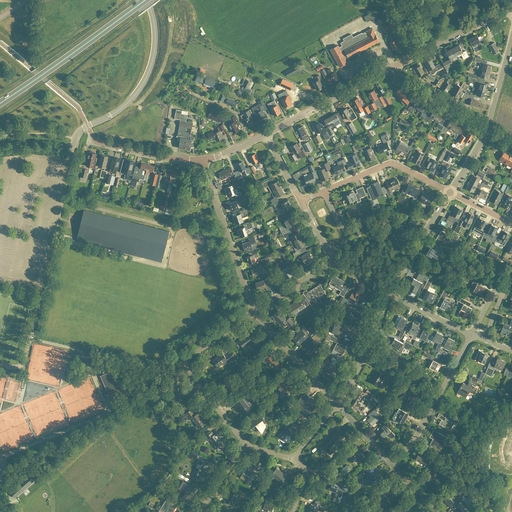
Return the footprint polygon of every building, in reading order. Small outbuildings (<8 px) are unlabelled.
[(383,17),(390,14),(387,8),(380,12),(383,17)] [(375,11),(364,17),(367,22),(372,19),(374,22),(379,20),(375,11)] [(392,28),(393,30),(398,28),(394,20),(389,23),(390,25),(392,28)] [(348,57),(356,53),(355,52),(358,51),(359,52),(379,41),(372,28),(365,32),(362,34),(361,32),(353,37),(352,34),(343,39),(344,41),(340,43),(342,46),(348,57)] [(397,43),(400,41),(397,36),(391,39),(393,42),(390,43),(393,51),(400,47),(397,43)] [(477,36),(469,40),(475,53),(483,48),(480,42),(477,36)] [(493,55),(498,52),(494,43),(489,46),(493,55)] [(452,49),(456,57),(460,55),(463,60),(468,57),(465,51),(462,53),(458,45),(452,49)] [(348,57),(342,46),(339,48),(338,46),(330,50),(339,67),(347,63),(345,59),(348,57)] [(456,57),(452,49),(446,52),(450,59),(442,63),(445,69),(455,64),(452,59),(456,57)] [(440,64),(435,67),(431,60),(425,63),(429,70),(431,75),(435,73),(434,72),(442,68),(440,64)] [(481,70),(489,72),(491,66),(483,64),(482,68),(482,67),(481,70)] [(294,68),(286,72),(288,77),(297,72),(299,71),(297,66),(294,68)] [(415,70),(414,71),(417,76),(418,75),(418,77),(420,76),(422,79),(426,76),(426,78),(428,79),(433,82),(435,78),(428,75),(427,72),(426,69),(424,70),(425,71),(423,72),(420,66),(414,69),(415,70)] [(332,83),(338,80),(334,72),(332,74),(329,69),(326,71),(328,76),(329,75),(332,83)] [(487,79),(489,72),(481,70),(480,73),(481,73),(480,77),(487,79)] [(317,91),(323,88),(319,81),(321,80),(319,76),(315,77),(317,81),(313,83),(317,91)] [(213,87),(216,80),(207,77),(206,78),(204,84),(203,85),(209,87),(210,86),(213,87)] [(447,92),(451,85),(448,83),(450,80),(446,78),(445,82),(441,89),(447,92)] [(283,80),(282,83),(280,86),(286,88),(290,91),(293,85),(288,83),(283,80)] [(465,92),(468,86),(463,83),(461,87),(457,85),(452,95),(456,97),(458,98),(462,90),(465,92)] [(473,88),(485,91),(485,89),(486,89),(486,88),(487,86),(487,85),(486,85),(479,83),(479,86),(474,84),(473,88)] [(406,94),(400,88),(395,93),(401,99),(400,100),(405,106),(410,101),(407,98),(404,96),(406,94)] [(483,97),(483,96),(484,96),(485,94),(485,93),(484,93),(485,91),(473,88),(472,91),(477,92),(476,95),(483,97)] [(286,91),(278,95),(280,100),(282,105),(283,104),(285,108),(286,108),(288,107),(292,105),(289,99),(290,99),(288,96),(286,92),(286,91)] [(374,91),(371,92),(370,92),(369,93),(368,94),(373,103),(369,105),(373,111),(378,108),(377,107),(381,105),(385,103),(382,96),(378,98),(374,91)] [(480,108),(481,102),(473,100),(474,97),(467,95),(466,98),(471,100),(470,105),(480,108)] [(367,106),(364,108),(362,105),(360,101),(360,102),(358,98),(352,102),(358,114),(364,111),(366,115),(370,112),(367,106)] [(415,108),(418,111),(423,103),(417,99),(413,106),(410,105),(407,111),(412,113),(415,108)] [(259,120),(260,120),(261,121),(265,119),(265,118),(265,117),(262,112),(263,111),(262,108),(263,108),(262,105),(264,104),(261,100),(257,102),(259,104),(251,108),(253,113),(255,112),(259,120)] [(278,115),(280,113),(276,106),(274,101),(267,104),(271,112),(272,112),(274,116),(275,116),(275,117),(278,115)] [(419,118),(424,121),(427,115),(425,114),(429,107),(423,103),(418,111),(422,113),(419,118)] [(351,121),(357,118),(354,113),(350,115),(346,109),(341,112),(345,119),(347,117),(348,119),(350,118),(351,121)] [(432,118),(435,121),(440,113),(434,109),(430,116),(427,115),(424,121),(429,123),(432,118)] [(190,150),(191,147),(192,147),(193,146),(193,145),(192,144),(191,144),(192,140),(193,140),(194,138),(193,137),(190,136),(191,129),(192,123),(186,122),(187,115),(181,114),(182,111),(176,110),(174,119),(180,120),(177,138),(180,138),(178,148),(190,150)] [(244,114),(240,116),(243,120),(244,119),(248,126),(254,123),(249,114),(250,114),(251,113),(250,110),(248,111),(243,113),(244,114)] [(441,131),(444,125),(442,124),(446,117),(440,113),(435,121),(439,123),(436,128),(441,131)] [(336,114),(330,117),(335,126),(341,123),(343,126),(345,124),(342,119),(340,121),(336,114)] [(224,120),(213,115),(212,118),(223,123),(224,120)] [(234,117),(230,119),(233,123),(229,125),(233,134),(239,131),(237,127),(239,126),(234,117)] [(330,117),(324,121),(329,128),(332,126),(333,127),(335,126),(330,117)] [(451,133),(456,125),(457,123),(451,120),(447,126),(444,125),(441,131),(446,133),(447,131),(451,133)] [(316,123),(313,124),(314,126),(313,126),(317,133),(321,131),(323,134),(322,134),(323,135),(326,141),(330,138),(327,132),(326,133),(322,126),(321,127),(319,123),(317,124),(316,123)] [(351,123),(347,125),(352,134),(356,131),(351,123)] [(463,127),(457,123),(456,125),(451,133),(455,135),(453,138),(458,141),(461,135),(459,134),(463,127)] [(216,141),(222,139),(220,132),(224,130),(222,125),(219,126),(219,127),(216,128),(217,132),(214,134),(213,132),(208,135),(209,139),(214,138),(215,141),(216,141)] [(297,129),(301,136),(304,141),(309,138),(307,134),(303,126),(297,129)] [(462,135),(458,141),(463,144),(465,141),(470,144),(472,140),(471,140),(475,133),(470,129),(466,136),(466,137),(462,135)] [(386,141),(389,140),(386,134),(381,137),(384,143),(377,147),(380,153),(390,149),(386,141)] [(409,149),(406,147),(407,145),(400,142),(395,151),(405,156),(409,149)] [(306,156),(302,150),(300,151),(297,143),(291,146),(295,154),(298,152),(301,159),(306,156)] [(308,143),(303,145),(307,153),(312,150),(308,143)] [(368,161),(374,158),(370,148),(366,149),(365,147),(360,149),(361,152),(363,151),(368,161)] [(419,165),(424,154),(417,151),(414,158),(412,157),(410,160),(419,165)] [(445,156),(443,160),(447,162),(450,158),(453,160),(455,155),(447,151),(445,156)] [(96,154),(95,154),(95,153),(91,152),(90,152),(90,153),(89,152),(87,162),(86,167),(94,169),(97,158),(95,158),(96,154)] [(500,161),(505,164),(511,155),(505,152),(500,161)] [(257,168),(260,166),(258,162),(259,161),(258,158),(257,159),(255,154),(249,157),(253,164),(254,163),(257,168)] [(360,166),(359,164),(360,164),(356,154),(348,157),(351,163),(346,165),(348,169),(353,167),(356,166),(357,167),(360,166)] [(105,168),(108,157),(101,155),(98,167),(105,168)] [(116,174),(117,170),(119,159),(113,158),(110,169),(110,172),(116,174)] [(429,158),(424,167),(433,172),(437,162),(429,158)] [(343,165),(346,164),(344,159),(337,162),(338,165),(332,168),(335,175),(345,170),(343,165)] [(120,173),(125,174),(124,180),(131,181),(132,176),(130,175),(131,172),(134,162),(127,160),(127,161),(123,160),(120,173)] [(445,179),(450,169),(448,168),(450,165),(443,161),(441,164),(444,165),(440,172),(442,172),(440,176),(445,179)] [(248,167),(245,169),(242,162),(237,164),(240,172),(243,170),(244,173),(247,172),(247,174),(249,173),(251,172),(248,167)] [(322,165),(323,169),(318,172),(322,181),(329,178),(326,171),(330,170),(327,163),(322,165)] [(134,173),(133,175),(140,177),(139,179),(144,180),(145,176),(148,165),(141,164),(140,168),(140,169),(139,168),(138,174),(134,173)] [(154,167),(148,165),(145,176),(144,180),(147,180),(148,176),(149,171),(153,172),(154,167)] [(221,180),(234,174),(231,168),(219,174),(221,180)] [(493,176),(495,171),(488,168),(486,172),(493,176)] [(179,173),(172,171),(170,181),(170,182),(172,182),(176,183),(177,185),(181,186),(182,180),(184,175),(178,174),(179,173)] [(480,177),(481,178),(482,178),(484,174),(478,171),(475,177),(473,176),(466,189),(473,193),(476,187),(478,188),(480,184),(478,183),(480,177)] [(245,183),(243,178),(241,174),(235,177),(237,181),(238,182),(245,183)] [(306,185),(315,181),(312,174),(304,178),(306,185)] [(399,187),(396,180),(395,179),(396,180),(387,184),(386,183),(387,186),(384,187),(384,186),(384,187),(388,196),(391,195),(390,191),(399,187)] [(271,193),(281,187),(277,181),(270,185),(268,180),(262,183),(265,188),(268,187),(271,193)] [(384,195),(381,188),(378,182),(372,184),(370,185),(370,187),(367,188),(368,192),(369,195),(370,196),(374,194),(376,199),(384,195)] [(481,190),(479,196),(484,198),(490,187),(483,183),(482,182),(479,188),(481,190)] [(228,197),(235,194),(236,197),(241,195),(240,192),(238,193),(236,189),(234,190),(232,185),(231,186),(230,183),(223,185),(225,191),(226,190),(228,197)] [(402,190),(399,196),(398,200),(402,202),(407,193),(414,197),(417,190),(408,185),(405,192),(402,190)] [(281,187),(271,193),(274,198),(271,200),(273,205),(280,202),(277,197),(284,193),(281,187)] [(356,200),(357,203),(360,201),(359,199),(363,197),(360,190),(356,191),(357,193),(354,195),(353,193),(352,192),(348,193),(349,194),(344,196),(345,200),(342,202),(344,205),(356,200)] [(497,205),(502,194),(495,191),(490,201),(497,205)] [(428,206),(432,198),(432,197),(432,198),(423,194),(424,193),(423,193),(422,195),(419,193),(414,203),(418,204),(419,201),(428,205),(428,206)] [(244,195),(241,196),(236,197),(237,202),(236,202),(228,204),(231,211),(238,208),(237,204),(243,202),(242,200),(245,198),(244,195)] [(511,205),(511,202),(511,201),(509,200),(510,197),(506,195),(505,198),(506,199),(502,207),(508,210),(510,205),(511,205)] [(280,202),(273,205),(277,212),(283,208),(285,211),(292,208),(288,201),(281,204),(280,202)] [(357,208),(359,207),(358,204),(351,207),(353,210),(346,212),(350,219),(360,214),(357,208)] [(456,207),(452,215),(450,214),(447,220),(446,222),(452,225),(453,223),(455,218),(454,218),(455,217),(458,219),(462,211),(456,207)] [(242,218),(248,216),(246,209),(239,211),(240,214),(233,217),(236,224),(243,221),(242,218)] [(415,229),(416,227),(420,220),(414,216),(416,214),(411,210),(408,215),(413,218),(409,225),(415,229)] [(163,256),(169,232),(130,222),(84,211),(77,235),(77,238),(76,241),(132,255),(161,262),(163,256)] [(469,230),(473,222),(471,221),(474,216),(468,214),(464,223),(461,221),(458,226),(462,227),(463,225),(466,226),(465,229),(469,230)] [(283,235),(289,232),(287,229),(294,225),(290,218),(283,222),(285,224),(279,227),(283,235)] [(363,233),(362,229),(367,227),(363,218),(357,220),(359,224),(352,227),(357,236),(363,233)] [(475,227),(472,232),(476,234),(482,237),(486,229),(483,228),(483,227),(482,227),(484,222),(479,219),(475,226),(475,227)] [(392,226),(389,230),(392,231),(390,234),(392,236),(398,239),(404,231),(398,227),(400,224),(395,221),(392,226)] [(243,225),(244,228),(237,230),(240,238),(247,235),(246,232),(253,229),(251,222),(243,225)] [(485,232),(483,237),(487,239),(492,241),(494,242),(494,241),(497,236),(494,235),(497,228),(491,225),(488,233),(485,232)] [(504,246),(506,242),(510,234),(504,231),(501,238),(498,237),(496,242),(504,246)] [(294,243),(301,239),(298,233),(291,237),(289,232),(283,235),(284,238),(288,236),(290,241),(292,239),(294,243)] [(441,232),(433,244),(439,248),(444,240),(448,242),(451,238),(456,241),(460,236),(453,232),(450,237),(441,232)] [(251,245),(256,243),(254,237),(249,239),(250,241),(242,244),(245,251),(252,248),(251,245)] [(301,239),(294,243),(296,246),(294,248),(296,252),(293,254),(294,257),(300,253),(298,249),(305,245),(301,239)] [(443,250),(439,248),(433,244),(431,247),(426,254),(431,258),(433,255),(438,258),(438,259),(443,250)] [(256,251),(251,252),(248,253),(249,256),(247,257),(249,264),(255,262),(254,258),(258,257),(256,251)] [(491,252),(490,252),(488,256),(495,260),(498,255),(491,252)] [(309,260),(312,259),(309,253),(301,257),(303,260),(298,263),(301,268),(306,265),(307,266),(311,264),(309,260)] [(272,264),(275,263),(274,258),(269,260),(268,257),(261,259),(263,266),(272,263),(272,264)] [(287,267),(291,265),(288,260),(282,264),(285,268),(281,271),(286,278),(292,274),(287,267)] [(263,273),(264,273),(262,265),(255,267),(256,268),(251,270),(253,276),(259,274),(260,277),(264,276),(263,273)] [(424,278),(426,276),(421,273),(419,276),(418,279),(417,278),(416,280),(413,279),(413,278),(410,284),(414,286),(413,288),(407,285),(405,289),(412,293),(412,291),(417,293),(422,283),(424,278)] [(346,283),(346,284),(334,277),(334,276),(329,284),(342,291),(340,294),(343,296),(348,288),(344,286),(346,283)] [(482,295),(485,289),(480,286),(482,281),(475,277),(469,289),(474,291),(482,295)] [(422,292),(426,294),(423,299),(428,301),(429,300),(433,302),(437,295),(428,290),(433,280),(429,278),(422,292)] [(267,291),(272,288),(270,282),(265,284),(263,280),(255,283),(258,290),(265,287),(267,291)] [(312,300),(324,293),(319,285),(307,292),(309,295),(305,298),(310,305),(314,303),(312,300)] [(444,299),(447,294),(448,294),(449,292),(449,291),(448,291),(450,287),(447,285),(438,303),(441,304),(440,307),(445,309),(447,306),(451,308),(454,304),(444,299)] [(362,305),(363,305),(364,303),(364,302),(363,302),(366,296),(358,291),(354,297),(351,295),(348,300),(354,303),(355,300),(358,302),(358,303),(362,305)] [(466,312),(470,314),(472,309),(469,307),(471,304),(461,298),(459,302),(463,305),(457,316),(462,319),(466,312)] [(306,309),(309,307),(304,299),(302,301),(300,299),(287,307),(293,317),(298,314),(296,312),(305,307),(306,309)] [(358,318),(360,314),(346,309),(345,314),(350,315),(348,321),(351,322),(351,323),(356,325),(358,318)] [(293,322),(289,318),(286,320),(278,311),(272,316),(274,318),(273,318),(273,319),(275,321),(277,322),(277,321),(282,327),(286,323),(289,327),(291,325),(293,322)] [(397,326),(395,329),(400,331),(400,333),(398,337),(401,338),(403,334),(405,331),(406,329),(403,328),(407,321),(398,316),(396,320),(399,321),(397,326)] [(505,336),(508,330),(511,332),(511,329),(511,320),(509,319),(507,325),(504,324),(500,334),(505,336)] [(350,339),(352,331),(343,328),(344,324),(335,321),(334,325),(339,327),(336,335),(350,339)] [(414,321),(407,334),(412,336),(411,338),(415,340),(417,335),(418,334),(415,333),(420,324),(414,321)] [(293,339),(298,345),(307,337),(306,336),(309,334),(304,328),(301,331),(301,330),(297,334),(297,335),(296,337),(295,337),(293,339)] [(418,334),(417,335),(420,337),(419,338),(424,341),(423,344),(427,345),(430,340),(427,339),(430,333),(430,332),(424,329),(422,333),(419,331),(418,334)] [(316,341),(322,336),(318,332),(311,338),(314,340),(303,350),(309,357),(314,352),(313,351),(319,345),(316,341)] [(432,336),(429,340),(430,341),(432,342),(433,341),(438,344),(436,348),(440,350),(443,344),(440,342),(443,336),(437,332),(434,338),(432,336)] [(241,344),(244,348),(250,343),(254,349),(260,344),(256,339),(254,340),(249,333),(239,341),(236,343),(238,346),(241,344)] [(326,339),(326,340),(329,341),(330,339),(336,342),(337,339),(329,334),(326,339)] [(442,354),(443,351),(445,347),(450,350),(455,341),(449,338),(445,345),(443,344),(440,350),(438,353),(442,354)] [(337,343),(331,353),(338,357),(339,353),(342,355),(346,348),(345,347),(338,344),(340,341),(337,339),(336,342),(337,343)] [(395,339),(391,346),(397,349),(396,351),(401,353),(404,348),(410,351),(413,346),(404,341),(403,344),(395,339)] [(479,351),(476,359),(478,360),(484,363),(488,355),(479,351)] [(437,372),(440,365),(434,361),(435,359),(424,352),(422,356),(432,361),(429,368),(437,372)] [(217,367),(225,361),(227,363),(235,358),(231,353),(224,357),(221,353),(218,355),(218,356),(212,360),(217,367)] [(273,369),(279,364),(271,355),(268,358),(266,355),(261,359),(264,363),(266,361),(273,369)] [(335,369),(333,366),(336,363),(337,364),(339,361),(332,358),(331,361),(333,362),(331,364),(327,360),(321,365),(324,369),(325,369),(329,374),(331,371),(332,372),(335,370),(335,369)] [(501,370),(504,362),(497,359),(495,364),(492,362),(490,367),(488,367),(484,374),(491,377),(492,374),(494,370),(497,371),(498,368),(501,370)] [(387,379),(389,376),(382,370),(380,373),(377,371),(371,380),(378,385),(384,376),(387,379)] [(102,375),(110,395),(116,392),(119,391),(120,391),(115,381),(111,372),(107,373),(102,375)] [(478,379),(476,383),(480,385),(482,381),(485,374),(482,373),(479,380),(478,379)] [(228,394),(235,389),(226,377),(219,382),(228,394)] [(279,386),(277,388),(281,393),(285,397),(286,399),(290,395),(288,394),(292,390),(287,385),(284,382),(285,381),(283,378),(277,384),(279,386)] [(465,398),(469,391),(472,392),(475,386),(469,383),(467,386),(462,384),(461,386),(457,393),(465,398)] [(174,388),(174,391),(172,391),(173,400),(175,400),(175,401),(176,401),(177,402),(179,402),(180,400),(183,400),(181,387),(174,388)] [(354,405),(354,404),(360,408),(358,410),(361,413),(373,395),(367,390),(365,393),(362,392),(354,405)] [(415,401),(418,396),(409,392),(403,403),(410,406),(413,400),(415,401)] [(309,413),(317,406),(305,393),(294,403),(301,411),(304,408),(309,413)] [(244,414),(252,408),(242,396),(234,403),(244,414)] [(372,425),(375,422),(381,417),(376,412),(377,411),(375,409),(369,414),(371,416),(370,418),(367,420),(372,425)] [(198,428),(206,422),(200,414),(199,415),(199,414),(195,416),(191,410),(185,414),(188,419),(192,417),(197,424),(196,425),(198,428)] [(403,423),(407,414),(401,410),(396,420),(403,423)] [(439,414),(437,418),(441,420),(439,424),(441,426),(447,429),(452,421),(454,422),(456,423),(458,419),(447,413),(445,417),(439,414)] [(261,434),(266,427),(262,421),(264,419),(260,415),(247,424),(251,429),(255,426),(261,434)] [(294,422),(288,418),(284,423),(290,427),(294,422)] [(391,438),(394,435),(387,427),(388,426),(386,423),(381,427),(383,429),(384,428),(385,429),(380,433),(384,438),(387,434),(391,438)] [(287,443),(294,435),(286,428),(279,436),(287,443)] [(333,449),(344,436),(337,430),(332,436),(333,437),(323,448),(330,454),(334,450),(333,449)] [(440,451),(445,442),(447,437),(433,430),(429,437),(433,439),(429,445),(430,446),(432,447),(440,451)] [(223,447),(226,445),(216,433),(214,435),(212,432),(207,436),(209,439),(210,438),(219,451),(223,448),(223,447)] [(360,462),(364,458),(358,451),(356,453),(352,448),(345,454),(351,461),(356,457),(360,462)] [(189,455),(192,457),(195,459),(198,454),(192,450),(189,455)] [(425,464),(430,455),(421,450),(415,459),(425,464)] [(202,482),(209,471),(204,468),(206,464),(199,460),(197,464),(201,466),(197,474),(200,476),(198,479),(202,482)] [(257,479),(262,470),(250,463),(243,474),(240,478),(247,482),(250,478),(253,473),(255,474),(254,477),(257,479)] [(340,470),(340,472),(342,474),(345,474),(349,470),(349,467),(348,465),(345,465),(340,470)] [(372,485),(374,483),(381,477),(375,471),(376,470),(375,469),(372,465),(359,477),(362,480),(368,475),(371,479),(369,481),(369,482),(369,483),(370,485),(371,485),(372,485)] [(431,474),(435,470),(432,468),(423,477),(425,479),(424,480),(426,483),(427,482),(434,489),(436,487),(437,486),(440,483),(431,474)] [(283,486),(289,480),(285,477),(286,477),(276,469),(272,474),(281,482),(280,483),(283,486)] [(18,489),(11,494),(14,498),(33,482),(32,480),(35,477),(31,472),(15,486),(18,489)] [(192,494),(195,490),(183,482),(178,488),(185,493),(182,498),(188,503),(194,495),(192,494)] [(345,497),(348,489),(332,483),(330,490),(338,493),(335,502),(341,504),(344,496),(345,497)] [(392,502),(398,497),(393,492),(394,490),(393,489),(389,485),(381,492),(385,496),(387,495),(392,502)] [(234,488),(229,495),(230,496),(228,499),(226,502),(232,506),(237,499),(239,501),(243,494),(234,488)] [(450,507),(456,500),(458,498),(453,493),(445,502),(450,507)] [(458,498),(456,500),(450,507),(455,511),(459,511),(460,511),(465,511),(468,509),(466,506),(458,498)] [(163,511),(172,511),(176,507),(166,501),(160,510),(163,511)] [(271,511),(274,504),(265,501),(264,505),(262,504),(259,511),(272,511),(273,511),(271,511)] [(321,511),(323,511),(325,508),(320,506),(320,505),(314,503),(313,506),(311,505),(308,511),(317,511),(318,511),(321,511)]
